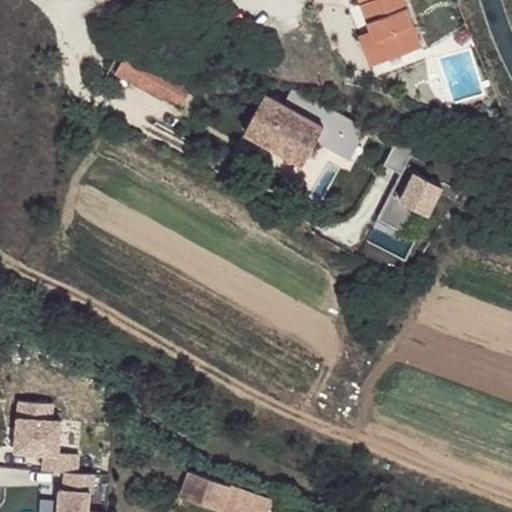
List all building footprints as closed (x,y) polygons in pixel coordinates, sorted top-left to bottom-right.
[(359,0),(371,30),(383,61),(422,45),(404,0),(359,0)] [(359,35),(370,65),(383,61),(371,30),(359,35)] [(383,61),(388,72),(425,58),(422,45),(383,61)] [(130,48),(123,61),(187,98),(195,84),(130,48)] [(266,93),(245,131),(303,163),(316,139),(344,155),(364,126),(295,89),(287,104),(266,93)] [(442,184),(404,164),(377,215),(401,228),(414,204),(427,212),(442,184)] [(57,489),(55,511),(84,511),(86,492),(88,492),(89,474),(62,472),(60,489),(57,489)] [(268,511),(272,502),(189,473),(179,497),(220,511),(268,511)]
